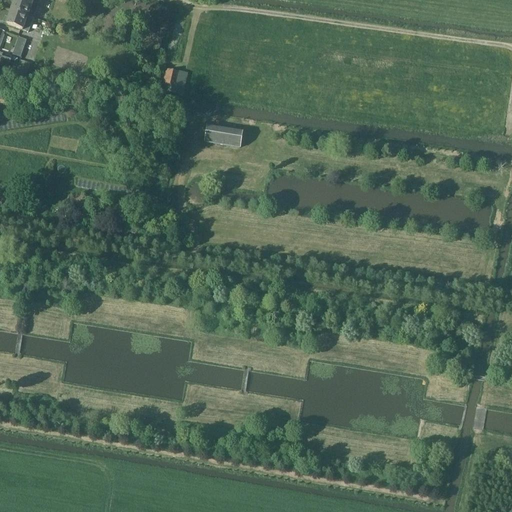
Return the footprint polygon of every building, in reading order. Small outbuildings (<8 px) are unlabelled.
[(15,0),(11,11),(33,19),(39,0),(15,0)] [(6,25),(28,33),(33,19),(11,11),(6,25)] [(14,48),(12,55),(19,57),(21,50),(14,48)] [(5,55),(3,54),(0,62),(10,65),(12,57),(5,55)] [(187,75),(167,70),(162,91),(183,95),(187,75)] [(243,131),(207,126),(205,143),(240,149),(243,131)]
